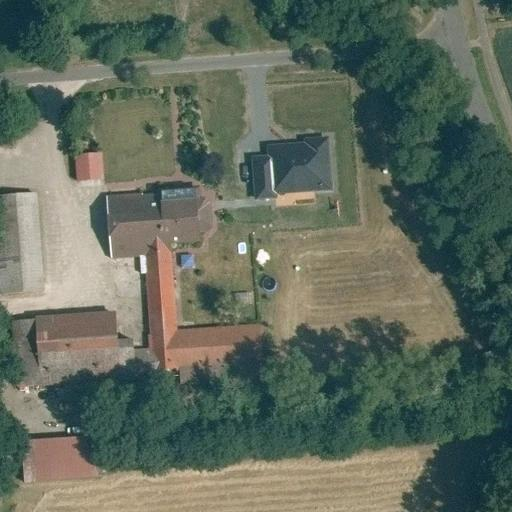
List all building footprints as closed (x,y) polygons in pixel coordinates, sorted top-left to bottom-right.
[(326,130),(262,135),(266,194),(330,189),(326,130)] [(78,155),(79,182),(106,180),(105,153),(78,155)] [(16,322),(22,393),(253,376),(250,328),(180,333),(174,256),(209,253),(205,189),(97,197),(101,257),(142,254),(148,338),(124,339),(122,314),(16,322)] [(40,190),(0,193),(0,267),(2,294),(48,291),(40,190)] [(92,441),(24,444),(25,479),(93,476),(92,441)]
